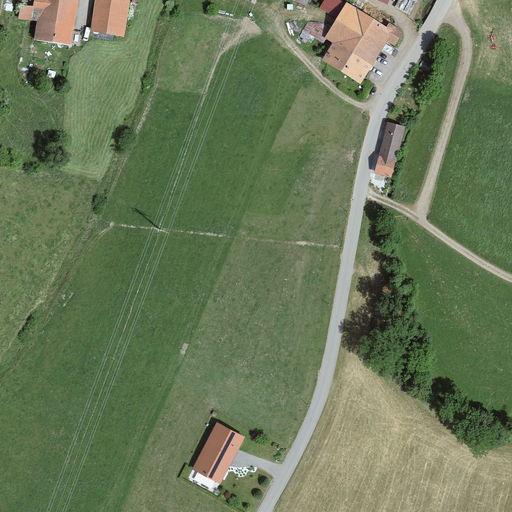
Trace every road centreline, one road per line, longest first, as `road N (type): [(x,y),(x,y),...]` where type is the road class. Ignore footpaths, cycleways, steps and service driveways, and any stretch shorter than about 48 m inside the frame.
road 1 (unclassified): [(445,0),(374,120),(325,392),(261,511)]
road 2 (track): [(419,219),(467,48),(444,3)]
road 3 (track): [(362,190),(511,278)]
road 4 (track): [(381,108),(356,102),(310,68),(278,22),(279,8)]
